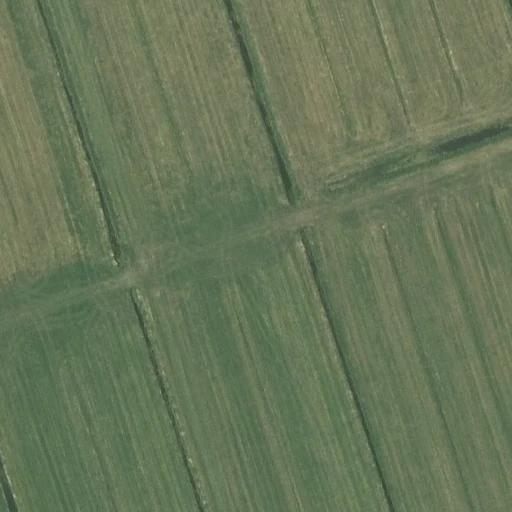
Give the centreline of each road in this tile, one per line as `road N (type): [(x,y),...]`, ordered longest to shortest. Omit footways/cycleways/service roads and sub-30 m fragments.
road 1 (track): [(0,328),(294,219)]
road 2 (track): [(113,289),(20,0)]
